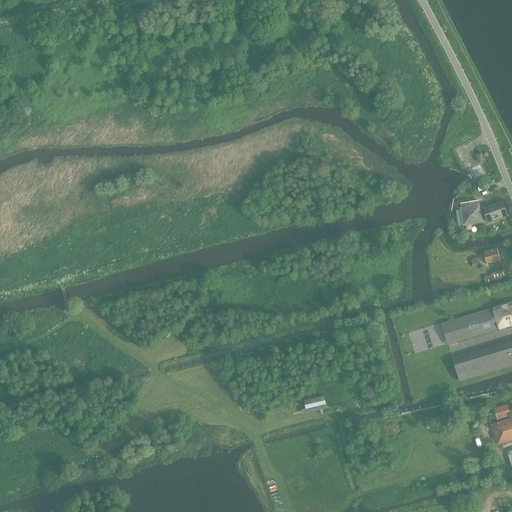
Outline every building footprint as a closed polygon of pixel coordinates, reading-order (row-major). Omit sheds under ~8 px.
[(481,153),(476,156),(480,163),(485,161),(481,153)] [(462,209),(461,209),(461,210),(457,211),(459,219),(460,225),(464,224),(464,226),(482,223),(481,215),(479,207),(478,201),(461,204),(462,209)] [(502,202),(484,209),(488,222),(507,216),(502,202)] [(485,257),(483,258),(483,260),(485,259),(487,264),(500,261),(497,249),(483,253),(485,257)] [(493,282),(508,277),(506,269),(491,274),(491,276),(483,278),(485,284),(493,282)] [(455,341),(454,342),(500,328),(511,324),(511,303),(494,309),(448,323),(448,324),(450,323),(455,341)] [(511,341),(454,359),(461,381),(511,365),(511,341)] [(324,396),(304,401),(306,409),(326,404),(324,396)] [(507,406),(494,409),(498,420),(510,416),(507,406)] [(511,418),(491,425),(497,445),(511,440),(511,418)]
